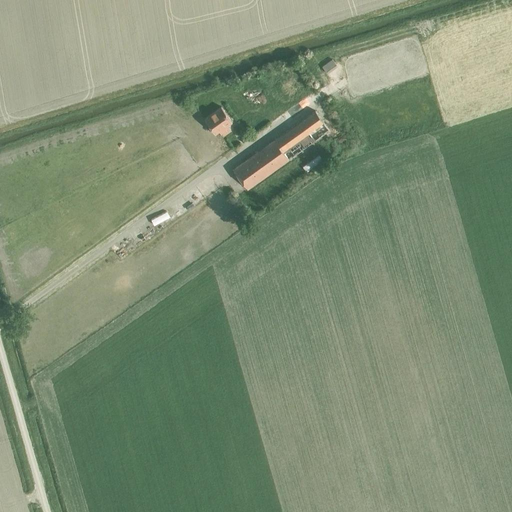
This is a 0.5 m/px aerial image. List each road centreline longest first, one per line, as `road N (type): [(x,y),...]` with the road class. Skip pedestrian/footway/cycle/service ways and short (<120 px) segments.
road 1 (unclassified): [(0,317),(218,163)]
road 2 (unclassified): [(48,511),(0,348)]
